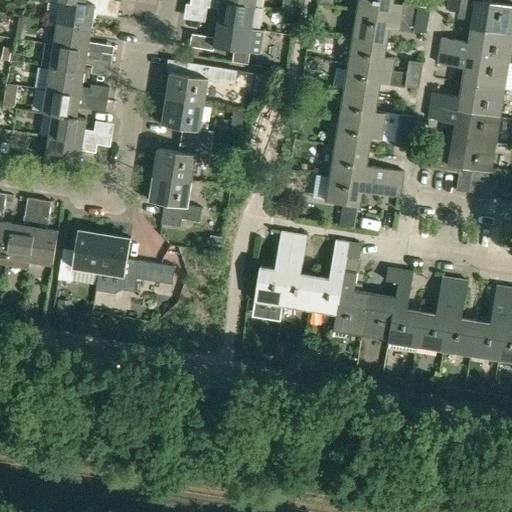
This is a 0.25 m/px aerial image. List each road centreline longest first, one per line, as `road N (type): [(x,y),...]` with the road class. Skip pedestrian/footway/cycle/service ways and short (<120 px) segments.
road 1 (residential): [(511,429),(0,342)]
road 2 (residential): [(0,175),(113,192),(122,184),(140,48),(164,27),(169,0)]
road 3 (residential): [(511,219),(423,205),(416,248)]
